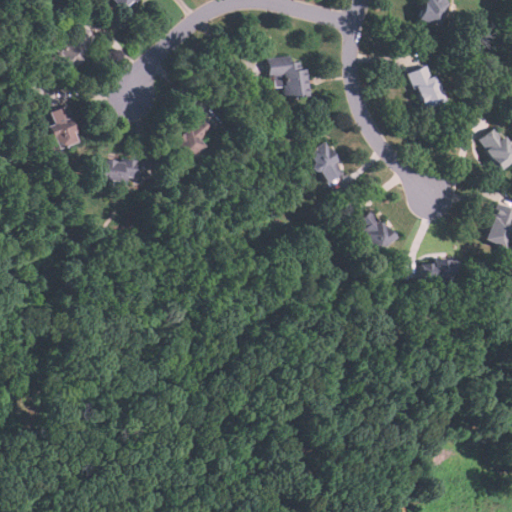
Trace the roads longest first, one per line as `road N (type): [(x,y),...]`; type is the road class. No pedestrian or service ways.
road 1 (residential): [(355,22),(269,0),(227,1),(151,58),(131,96)]
road 2 (residential): [(362,0),(352,62),(363,116),(432,195)]
